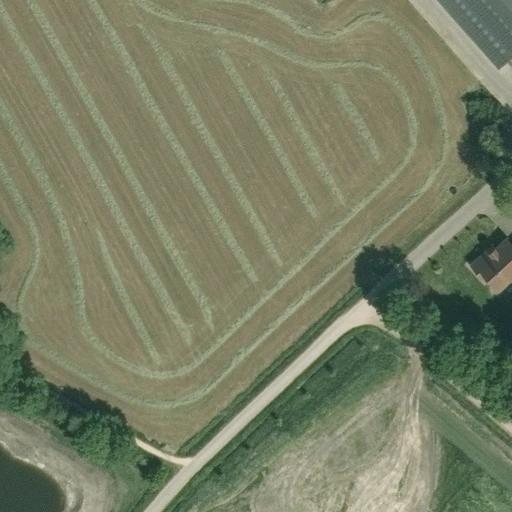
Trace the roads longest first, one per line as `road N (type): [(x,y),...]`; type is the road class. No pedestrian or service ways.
road 1 (unclassified): [(150,511),(294,367),(511,173)]
road 2 (track): [(369,305),(511,426)]
